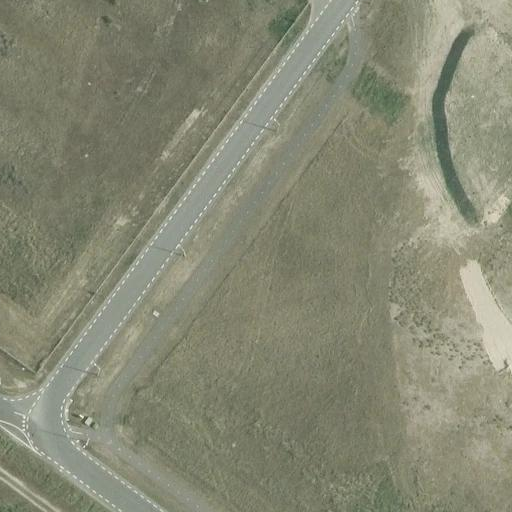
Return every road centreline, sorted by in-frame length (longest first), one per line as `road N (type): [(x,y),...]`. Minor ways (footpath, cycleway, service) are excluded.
road 1 (unclassified): [(43,420),(346,0)]
road 2 (unclassified): [(141,511),(60,452),(43,420)]
